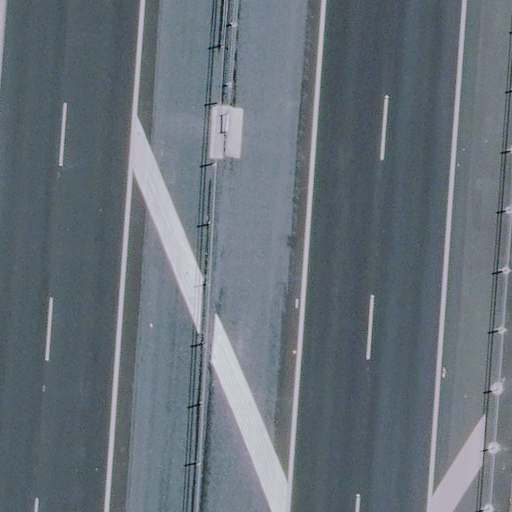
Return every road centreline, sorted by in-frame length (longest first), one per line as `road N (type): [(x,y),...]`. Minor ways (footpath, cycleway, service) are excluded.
road 1 (motorway): [(394,0),(359,511)]
road 2 (motorway): [(38,511),(71,0)]
